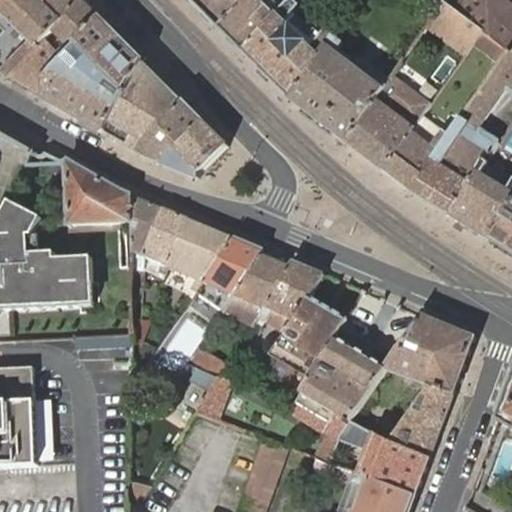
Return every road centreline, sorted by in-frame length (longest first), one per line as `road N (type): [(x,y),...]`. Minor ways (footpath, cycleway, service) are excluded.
road 1 (secondary): [(266,229),(121,171),(0,101)]
road 2 (tertiary): [(138,0),(278,169),(280,197),(266,229)]
road 3 (secondary): [(511,322),(266,229)]
road 4 (residential): [(511,322),(439,511)]
